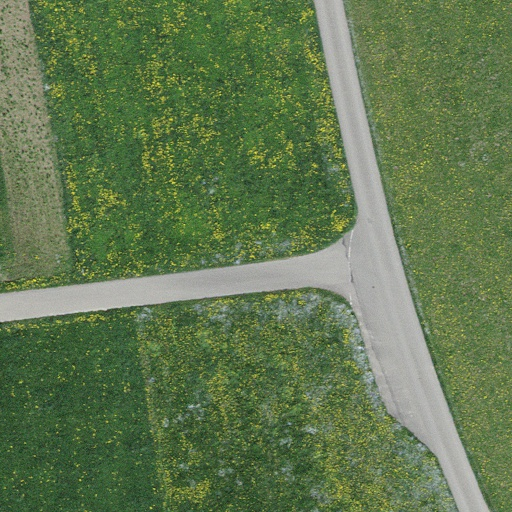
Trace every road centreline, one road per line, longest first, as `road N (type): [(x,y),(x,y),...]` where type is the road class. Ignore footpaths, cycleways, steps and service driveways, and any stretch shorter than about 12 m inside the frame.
road 1 (unclassified): [(331,0),(376,254),(468,511)]
road 2 (track): [(376,254),(0,308)]
